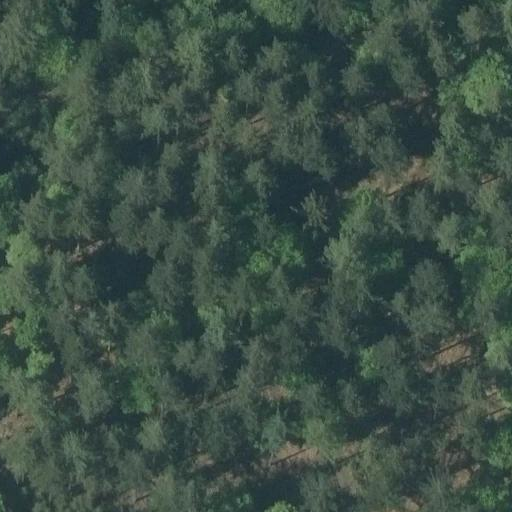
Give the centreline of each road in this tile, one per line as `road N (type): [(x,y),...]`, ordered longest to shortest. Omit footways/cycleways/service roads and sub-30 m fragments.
road 1 (track): [(511,21),(0,109)]
road 2 (track): [(219,66),(346,511)]
